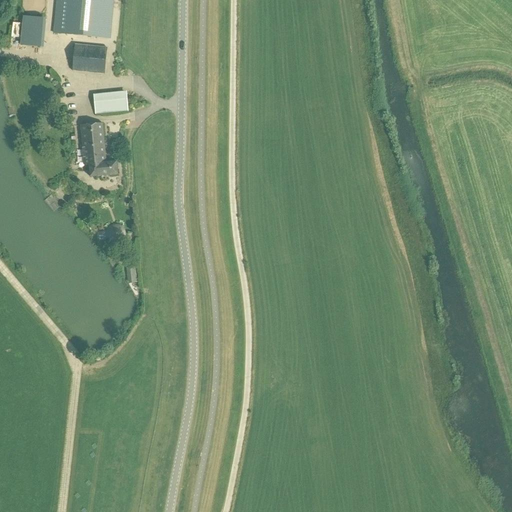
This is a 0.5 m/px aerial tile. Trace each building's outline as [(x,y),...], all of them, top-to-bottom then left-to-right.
[(56,0),(53,34),(109,39),(112,0),(56,0)] [(25,17),(25,42),(46,43),(47,18),(25,17)] [(73,71),(105,75),(107,48),(75,45),(73,71)] [(93,96),(94,114),(127,112),(125,94),(93,96)] [(89,165),(106,163),(102,124),(80,126),(84,166),(89,165)] [(106,163),(89,165),(90,177),(117,175),(116,163),(106,163)] [(109,237),(111,240),(114,242),(118,242),(121,241),(124,238),(125,235),(125,231),(123,228),(119,226),(116,226),(112,227),(110,230),(108,233),(109,237)] [(129,277),(132,281),(132,283),(137,283),(135,260),(131,260),(132,264),(127,264),(129,277)]
